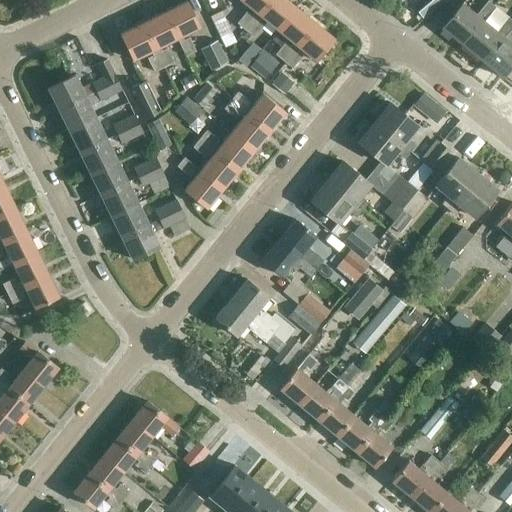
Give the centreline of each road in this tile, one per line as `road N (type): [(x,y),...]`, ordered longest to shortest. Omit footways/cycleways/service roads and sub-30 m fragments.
road 1 (residential): [(149,340),(392,40)]
road 2 (residential): [(149,340),(99,284),(0,83)]
road 3 (residential): [(358,511),(149,340)]
road 4 (residential): [(10,511),(149,340)]
road 5 (unclassified): [(503,130),(392,40)]
